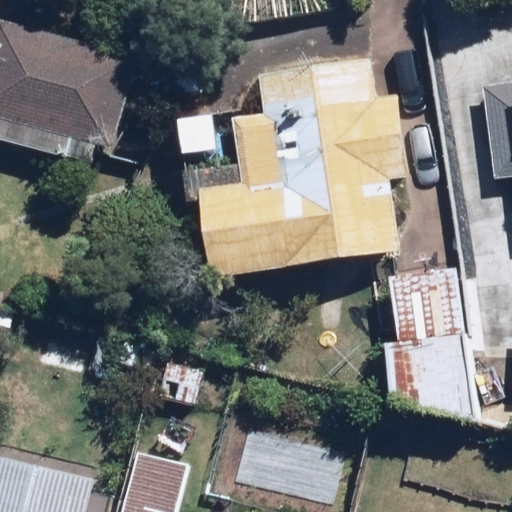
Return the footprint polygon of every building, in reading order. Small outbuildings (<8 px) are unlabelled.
[(98,155),(115,160),(141,62),(0,24),(0,144),(94,170),(98,155)] [(188,197),(201,285),(398,257),(388,189),(407,186),(395,98),(371,102),(366,67),(260,83),(265,121),(233,125),(242,189),(188,197)] [(511,87),(476,91),(487,184),(511,181),(511,87)] [(391,410),(471,431),(469,283),(389,284),(391,410)] [(196,413),(206,366),(166,358),(157,405),(196,413)] [(177,511),(188,464),(136,453),(122,511),(177,511)] [(104,511),(107,504),(85,499),(88,485),(0,464),(0,511),(104,511)]
